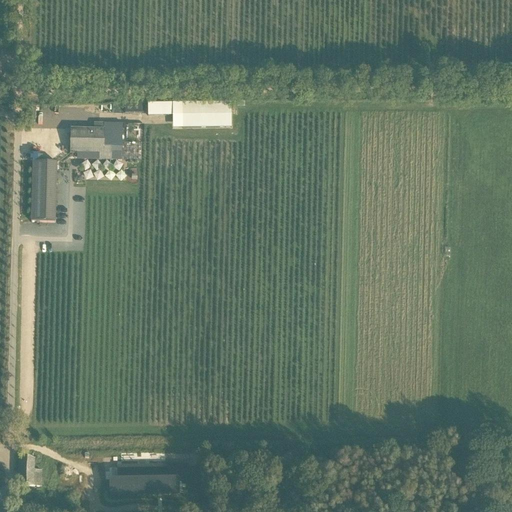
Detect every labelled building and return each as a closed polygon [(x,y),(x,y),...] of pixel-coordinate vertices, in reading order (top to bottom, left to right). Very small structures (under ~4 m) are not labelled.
[(142,103),(125,103),(125,114),(142,114),(142,113),(142,103)] [(231,103),(182,104),(183,129),(232,128),(231,103)] [(167,116),(167,105),(148,105),(149,116),(167,116)] [(105,130),(105,124),(94,124),(94,130),(89,130),(89,124),(77,124),(77,130),(70,130),(70,154),(78,154),(98,155),(98,161),(112,161),(122,162),(122,144),(112,143),(113,131),(105,130)] [(34,164),(32,222),(54,223),(57,164),(34,164)] [(34,471),(34,461),(20,460),(19,480),(19,487),(41,488),(41,471),(34,471)] [(117,482),(110,482),(110,497),(178,496),(178,482),(188,482),(188,466),(125,467),(126,482),(117,482)]
